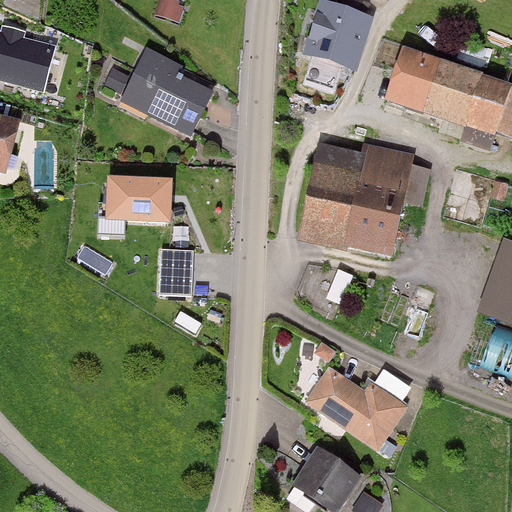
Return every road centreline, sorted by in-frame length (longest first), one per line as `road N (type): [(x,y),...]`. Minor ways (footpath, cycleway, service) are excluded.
road 1 (tertiary): [(228,511),(243,445),(269,0)]
road 2 (track): [(511,412),(252,294)]
road 3 (residential): [(93,511),(35,467),(0,426)]
